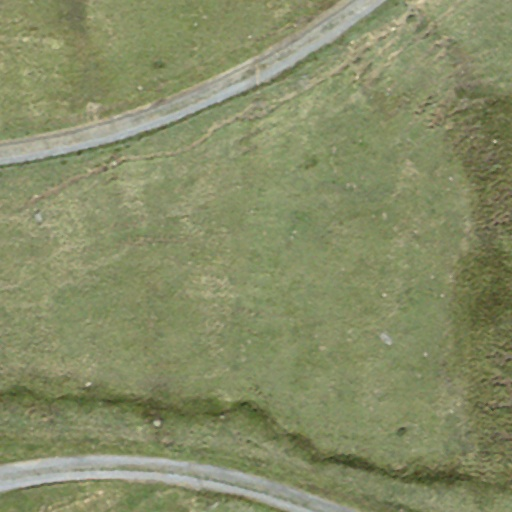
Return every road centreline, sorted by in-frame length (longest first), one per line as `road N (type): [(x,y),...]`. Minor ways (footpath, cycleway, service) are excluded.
road 1 (track): [(0,167),(102,150),(340,52),(396,0)]
road 2 (track): [(281,511),(213,489),(108,479),(0,493)]
